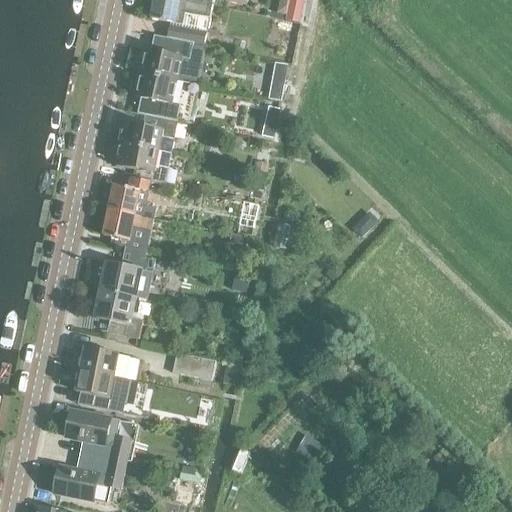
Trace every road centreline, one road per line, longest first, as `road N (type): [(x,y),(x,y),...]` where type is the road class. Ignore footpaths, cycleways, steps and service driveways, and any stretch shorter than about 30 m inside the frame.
road 1 (tertiary): [(12,511),(119,0)]
road 2 (track): [(511,333),(293,119),(316,0)]
